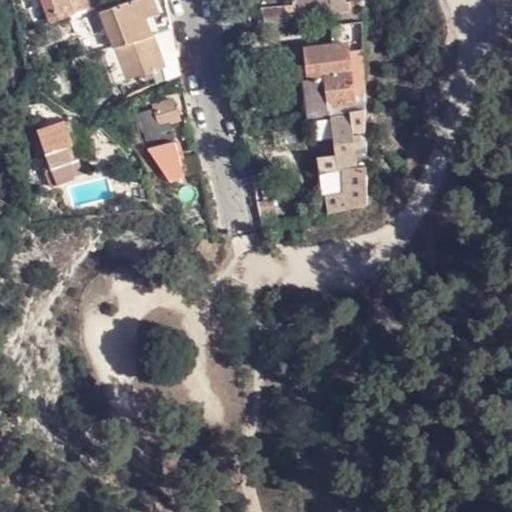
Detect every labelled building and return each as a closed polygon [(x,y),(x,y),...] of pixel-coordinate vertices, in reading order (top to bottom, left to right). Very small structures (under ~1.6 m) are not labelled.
[(28,0),(37,26),(94,7),(91,0),(28,0)] [(103,48),(154,34),(146,16),(158,10),(153,0),(131,0),(125,2),(124,2),(102,10),(109,29),(94,35),(86,16),(77,21),(91,52),(103,48)] [(260,7),(264,28),(298,21),(294,0),(260,7)] [(335,14),(334,6),(332,0),(294,0),(298,21),(331,15),(335,14)] [(361,8),(361,0),(360,0),(334,6),(335,14),(361,8)] [(361,21),(361,8),(335,14),(331,15),(333,24),(361,21)] [(362,72),(361,21),(333,24),(334,43),(306,47),(310,78),(308,80),(312,108),(354,103),(355,103),(355,102),(349,53),(352,52),(353,72),(362,72)] [(19,33),(22,52),(42,45),(36,27),(19,33)] [(166,66),(154,34),(103,48),(109,62),(118,83),(129,79),(141,75),(149,72),(166,66)] [(362,109),(362,72),(353,72),(352,52),(349,53),(355,102),(355,103),(354,103),(312,108),(314,117),(349,111),(356,110),(362,109)] [(73,58),(76,66),(87,63),(85,54),(73,58)] [(151,79),(149,72),(141,75),(143,82),(151,79)] [(150,102),(147,94),(127,102),(131,111),(150,102)] [(149,148),(158,146),(175,141),(169,122),(180,119),(173,98),(153,106),(136,112),(142,132),(144,131),(149,148)] [(319,170),(342,169),(356,167),(352,132),(364,130),(362,109),(356,110),(349,111),(350,115),(331,118),(336,155),(318,157),(319,170)] [(74,142),(66,121),(39,131),(40,135),(29,139),(35,155),(45,151),(57,184),(82,175),(76,158),(69,161),(64,146),(74,142)] [(356,167),(365,167),(364,130),(352,132),(356,167)] [(166,178),(174,176),(183,174),(179,158),(175,141),(158,146),(166,178)] [(183,174),(174,176),(176,180),(194,175),(189,154),(179,158),(183,174)] [(325,197),(328,211),(368,203),(365,167),(356,167),(342,169),(344,193),(325,197)]
